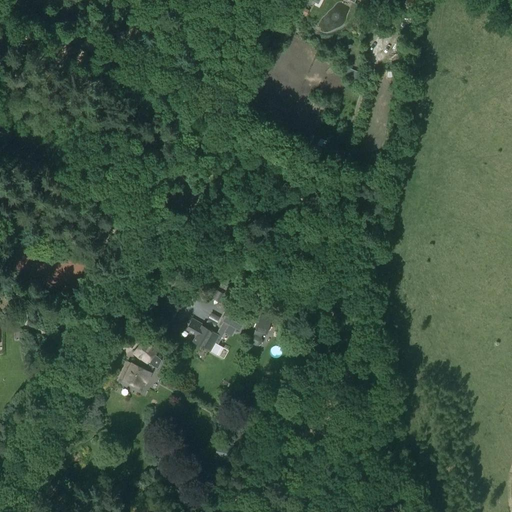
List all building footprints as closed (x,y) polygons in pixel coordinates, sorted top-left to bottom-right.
[(331,107),(315,102),(312,109),(321,112),(321,113),(329,116),(331,107)] [(178,332),(181,334),(186,328),(197,334),(193,341),(209,350),(214,342),(217,344),(228,325),(234,329),(239,321),(238,320),(241,315),(231,310),(228,315),(226,313),(221,321),(223,322),(216,333),(202,325),(203,324),(192,317),(186,328),(183,326),(178,332)] [(270,319),(259,316),(255,331),(254,331),(253,335),(252,335),(250,336),(249,338),(249,341),(250,343),(255,346),(256,346),(258,346),(260,345),(261,343),(261,340),(260,338),(262,333),(265,334),(270,319)] [(131,364),(123,382),(140,390),(152,366),(157,368),(161,360),(153,354),(159,346),(147,336),(133,352),(142,358),(137,367),(131,364)] [(237,445),(217,441),(214,457),(234,461),(237,445)]
